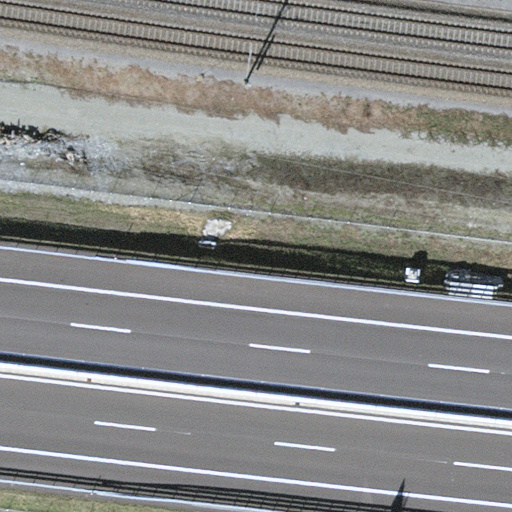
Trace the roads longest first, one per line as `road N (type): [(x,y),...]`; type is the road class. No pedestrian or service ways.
road 1 (motorway): [(0,411),(511,470)]
road 2 (motorway): [(511,373),(0,314)]
